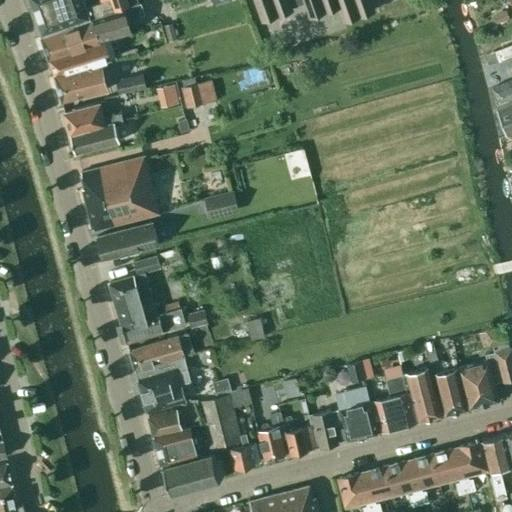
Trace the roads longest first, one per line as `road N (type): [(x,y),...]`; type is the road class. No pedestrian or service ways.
road 1 (residential): [(153,511),(8,0)]
road 2 (residential): [(153,511),(511,414)]
road 3 (tertiary): [(33,511),(0,357)]
